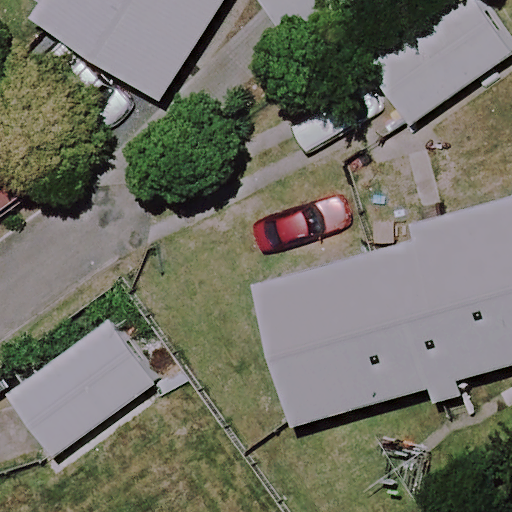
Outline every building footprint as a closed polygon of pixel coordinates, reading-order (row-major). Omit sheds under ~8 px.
[(232,0),(35,0),(29,11),(173,98),(232,0)] [(390,0),(266,0),(258,7),(310,68),(390,0)] [(511,55),(511,33),(490,0),(444,0),(363,53),(409,123),(511,55)] [(0,215),(10,208),(0,194),(0,215)] [(511,363),(511,210),(259,284),(299,425),(511,363)] [(154,385),(107,322),(11,392),(57,456),(154,385)]
